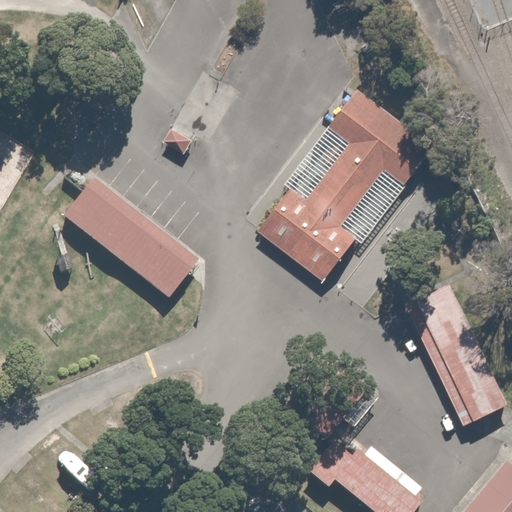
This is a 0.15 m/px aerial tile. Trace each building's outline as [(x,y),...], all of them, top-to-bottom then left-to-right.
[(95,172),(60,219),(166,298),(202,251),(95,172)] [(292,190),(253,240),(313,286),(352,236),(292,190)] [(413,313),(462,428),(511,407),(463,292),(413,313)] [(340,376),(317,407),(346,429),(370,398),(340,376)] [(391,511),(404,492),(330,443),(305,481),(352,511),(391,511)] [(511,511),(511,477),(479,511),(511,511)]
